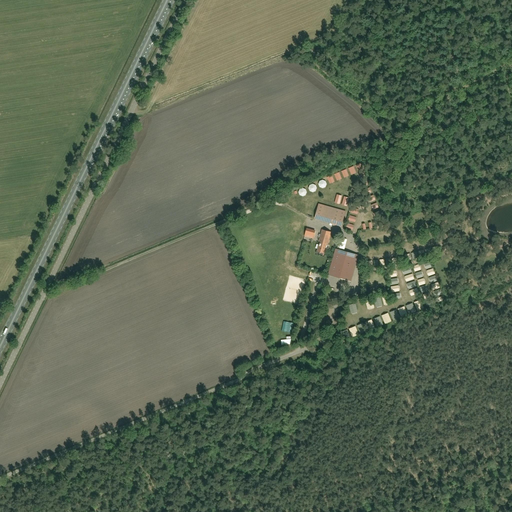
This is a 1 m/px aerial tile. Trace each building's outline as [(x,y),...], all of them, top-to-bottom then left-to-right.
[(320,203),(315,219),(341,226),(345,211),(320,203)] [(350,222),(357,225),(359,220),(352,217),(350,222)] [(445,228),(446,235),(455,232),(454,226),(445,228)] [(315,231),(307,228),(304,236),(313,238),(315,231)] [(323,255),(324,252),(326,244),(328,245),(331,235),(321,232),(318,242),(320,242),(316,253),(323,255)] [(356,258),(337,253),(331,272),(350,277),(356,258)]
